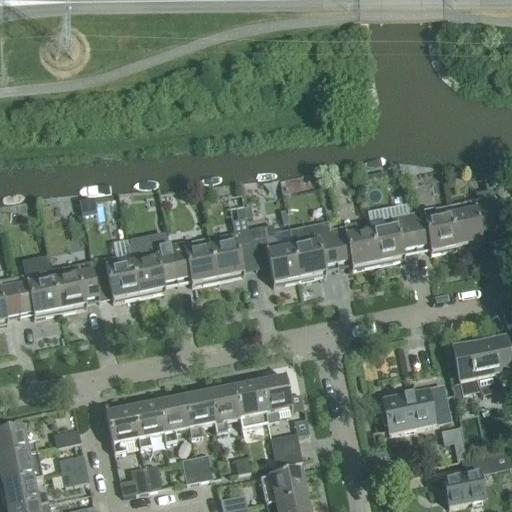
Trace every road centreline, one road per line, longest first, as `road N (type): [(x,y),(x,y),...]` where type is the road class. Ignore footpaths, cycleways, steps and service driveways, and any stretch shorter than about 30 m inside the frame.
road 1 (residential): [(0,400),(325,333)]
road 2 (residential): [(361,511),(325,333)]
road 3 (residential): [(325,333),(502,297)]
road 4 (tertiary): [(102,1),(225,0)]
